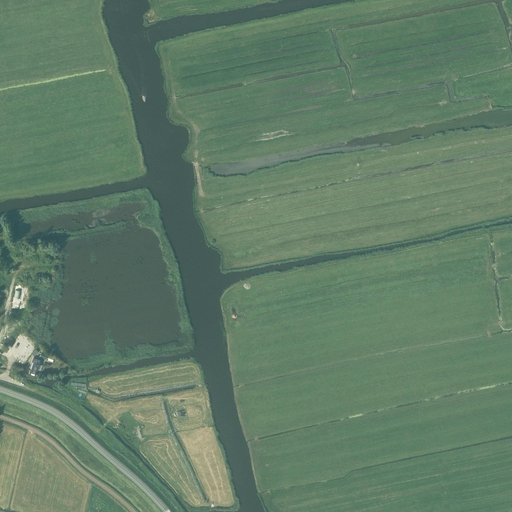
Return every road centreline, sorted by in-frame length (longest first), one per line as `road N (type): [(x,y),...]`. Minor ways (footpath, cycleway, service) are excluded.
road 1 (track): [(97,0),(109,69),(127,111),(131,161),(109,176),(0,195)]
road 2 (tertiary): [(166,511),(57,413),(0,389)]
